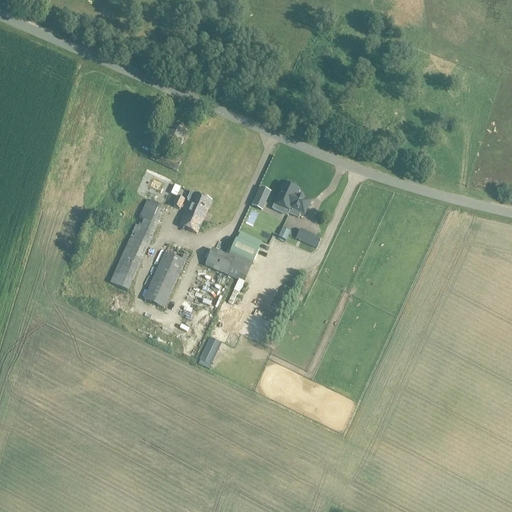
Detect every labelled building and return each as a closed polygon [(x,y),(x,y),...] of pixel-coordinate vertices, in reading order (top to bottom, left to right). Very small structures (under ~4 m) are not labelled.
[(163,141),(178,148),(181,143),(179,142),(184,132),(170,126),(163,141)] [(157,149),(162,138),(153,134),(148,145),(157,149)] [(274,204),(289,211),(288,214),(298,218),(300,214),(304,216),(310,202),(297,195),(299,191),(292,187),(292,186),(292,184),(288,182),(286,183),(286,185),(284,184),(274,204)] [(262,212),(271,193),(261,188),(252,207),(262,212)] [(197,235),(212,202),(191,192),(187,200),(188,201),(187,202),(190,204),(180,227),(197,235)] [(185,201),(177,197),(173,206),(181,210),(185,201)] [(306,233),(302,242),(307,245),(311,236),(306,233)] [(162,240),(142,296),(163,304),(184,247),(162,240)] [(228,255),(252,266),(259,250),(258,250),(236,240),(235,240),(228,255)] [(117,273),(132,280),(140,261),(121,252),(120,254),(110,249),(103,265),(118,272),(117,273)] [(247,284),(251,286),(258,273),(253,271),(247,284)] [(244,283),(239,281),(228,303),(232,305),(238,294),(239,294),(244,283)]
